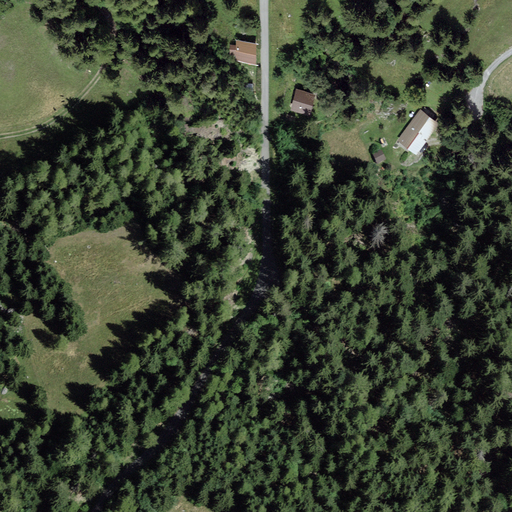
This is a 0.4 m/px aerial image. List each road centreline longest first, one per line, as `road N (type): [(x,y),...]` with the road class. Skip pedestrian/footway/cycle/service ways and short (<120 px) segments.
road 1 (track): [(98,511),(171,427),(257,296),(262,0)]
road 2 (track): [(0,137),(60,111),(97,65),(101,22),(87,0)]
